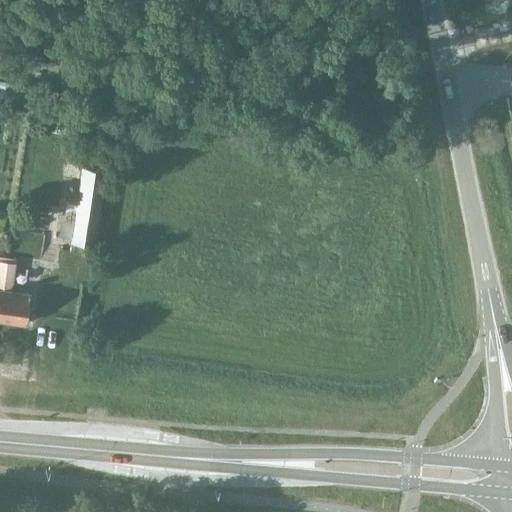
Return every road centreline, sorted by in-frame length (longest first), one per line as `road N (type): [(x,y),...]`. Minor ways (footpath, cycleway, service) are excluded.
road 1 (primary): [(511,480),(0,441)]
road 2 (unclassified): [(511,408),(431,0)]
